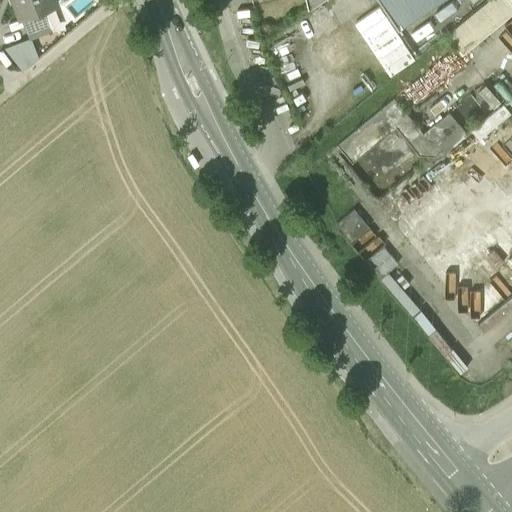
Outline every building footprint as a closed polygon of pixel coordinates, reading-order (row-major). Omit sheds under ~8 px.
[(9,0),(11,4),(15,2),(21,17),(23,17),(45,8),(66,0),(9,0)] [(306,0),(308,9),(321,0),(306,0)] [(378,0),(398,28),(438,0),(378,0)] [(469,54),(511,16),(511,0),(489,0),(451,33),(469,54)] [(45,8),(23,17),(31,39),(54,30),(45,8)] [(11,47),(24,67),(40,57),(27,37),(11,47)] [(426,130),(408,107),(460,67),(453,58),(447,63),(445,60),(339,140),(353,158),(399,123),(427,159),(467,128),(453,110),(426,130)] [(487,94),(498,108),(474,124),(483,137),(511,115),(511,107),(497,87),(487,94)] [(511,123),(498,131),(509,153),(511,151),(511,123)] [(377,196),(407,233),(428,215),(421,206),(442,189),(419,161),(377,196)] [(340,220),(362,239),(375,224),(354,205),(340,220)] [(488,321),(511,294),(511,284),(485,260),(476,271),(464,260),(444,282),(488,321)]
